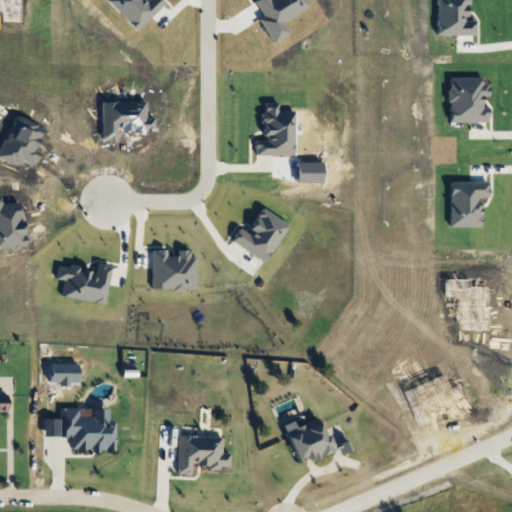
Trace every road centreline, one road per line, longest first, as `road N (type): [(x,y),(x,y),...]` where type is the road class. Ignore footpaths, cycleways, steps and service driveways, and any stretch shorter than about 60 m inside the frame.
road 1 (residential): [(0,496),(88,497),(146,511),(511,431)]
road 2 (residential): [(204,0),(202,182),(181,198),(108,200)]
